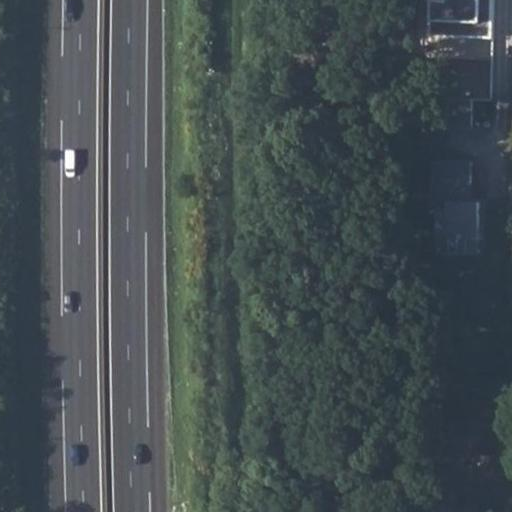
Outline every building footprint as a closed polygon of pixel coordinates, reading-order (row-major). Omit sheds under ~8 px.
[(472,98),(441,98),(441,127),(472,127),(472,98)] [(470,160),(432,160),(431,249),(479,249),(479,200),(469,200),(470,160)] [(411,511),(416,495),(395,491),(389,511),(411,511)] [(423,497),(416,495),(411,511),(443,511),(446,501),(423,497)] [(455,511),(457,504),(446,501),(443,511),(455,511)]
